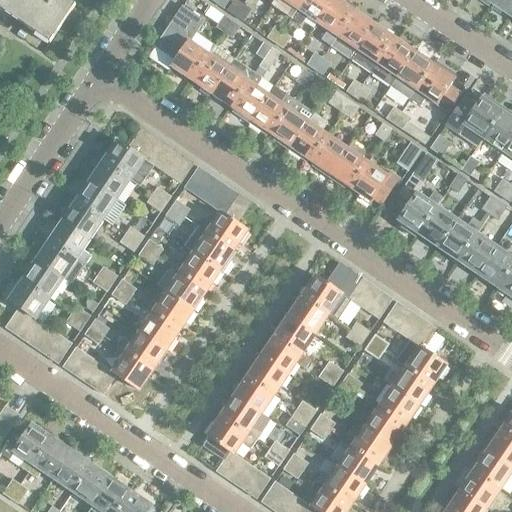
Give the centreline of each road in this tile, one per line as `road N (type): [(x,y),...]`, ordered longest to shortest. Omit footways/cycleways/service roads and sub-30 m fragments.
road 1 (residential): [(511,353),(97,75)]
road 2 (residential): [(230,511),(0,358)]
road 3 (residential): [(0,220),(97,75)]
